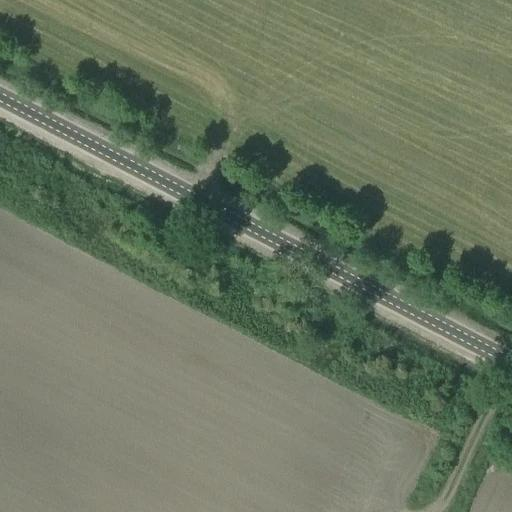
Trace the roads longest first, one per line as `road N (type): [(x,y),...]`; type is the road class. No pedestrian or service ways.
road 1 (tertiary): [(511,364),(0,99)]
road 2 (track): [(437,511),(509,362)]
